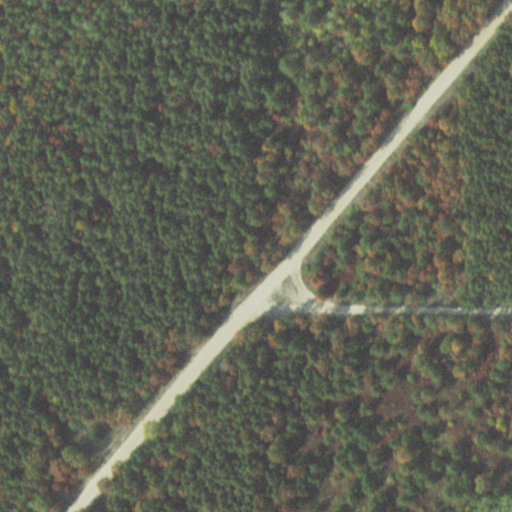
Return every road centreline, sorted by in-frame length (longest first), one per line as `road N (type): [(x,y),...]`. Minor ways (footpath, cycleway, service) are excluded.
road 1 (residential): [(91,511),(258,298),(511,0)]
road 2 (track): [(258,298),(511,306)]
